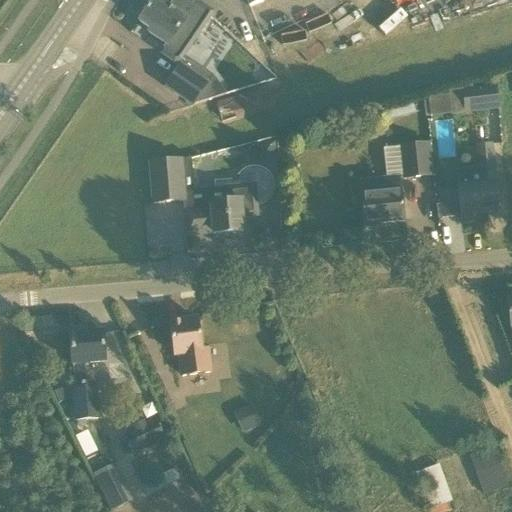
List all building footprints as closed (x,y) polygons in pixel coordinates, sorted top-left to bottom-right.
[(180,0),(173,11),(166,7),(156,0),(153,0),(147,9),(146,8),(139,18),(141,19),(139,22),(150,30),(148,33),(164,44),(160,48),(161,54),(174,63),(180,62),(212,14),(192,0),(180,0)] [(207,85),(181,67),(180,67),(166,87),(192,106),(207,85)] [(465,112),(477,111),(497,109),(495,87),(463,90),(465,112)] [(219,118),(268,109),(264,89),(215,97),(219,118)] [(364,139),(370,138),(368,119),(341,123),(345,153),(366,150),(364,139)] [(274,143),(264,144),(264,149),(270,153),(275,153),(274,143)] [(432,177),(430,157),(428,143),(400,146),(404,179),(432,177)] [(499,212),(496,185),(492,146),(474,147),(476,169),(456,171),(461,220),(474,219),(474,214),(499,212)] [(194,192),(191,160),(191,159),(189,160),(182,162),(150,165),(153,204),(183,201),(186,237),(214,234),(214,235),(229,234),(229,237),(240,236),(240,233),(242,233),(241,218),(257,217),(255,197),(254,187),(194,192)] [(403,222),(401,202),(399,179),(361,183),(365,226),(403,222)] [(453,201),(435,203),(437,219),(455,217),(453,201)] [(347,320),(324,322),(326,341),(343,339),(345,355),(386,351),(387,356),(412,353),(410,332),(385,335),(383,316),(360,318),(360,317),(359,317),(359,323),(349,324),(348,318),(347,318),(347,320)] [(197,320),(170,324),(174,356),(179,355),(182,377),(210,373),(207,350),(201,351),(197,320)] [(103,333),(69,336),(71,365),(73,365),(74,385),(73,385),(76,422),(98,420),(95,383),(87,384),(85,364),(105,362),(103,333)] [(237,423),(242,433),(260,425),(250,404),(232,413),(237,423)] [(137,433),(136,433),(126,438),(132,450),(142,446),(144,449),(153,445),(152,441),(162,436),(156,423),(146,428),(144,425),(135,429),(137,433)] [(88,431),(75,437),(85,458),(98,452),(88,431)] [(506,486),(501,468),(495,449),(471,456),(482,493),(506,486)] [(112,454),(91,459),(94,468),(114,463),(112,454)] [(93,475),(95,480),(96,482),(97,484),(98,485),(99,489),(102,495),(110,511),(111,511),(114,510),(129,503),(132,502),(131,501),(126,491),(121,480),(114,465),(93,475)] [(448,502),(441,477),(440,477),(437,469),(418,475),(428,508),(448,502)]
